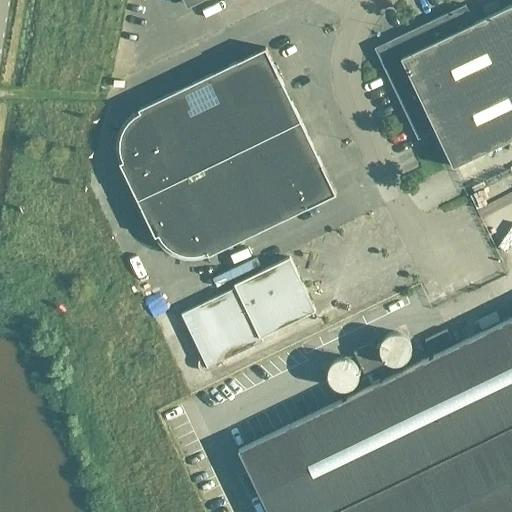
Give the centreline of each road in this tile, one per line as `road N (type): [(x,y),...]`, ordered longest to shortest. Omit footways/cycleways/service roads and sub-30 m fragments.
road 1 (unknown): [(353,29),(301,25),(231,39),(154,74),(124,109),(125,198),(155,249),(180,264),(205,265),(289,238),(389,186)]
road 2 (unclassified): [(437,282),(345,90),(347,44),(374,0)]
